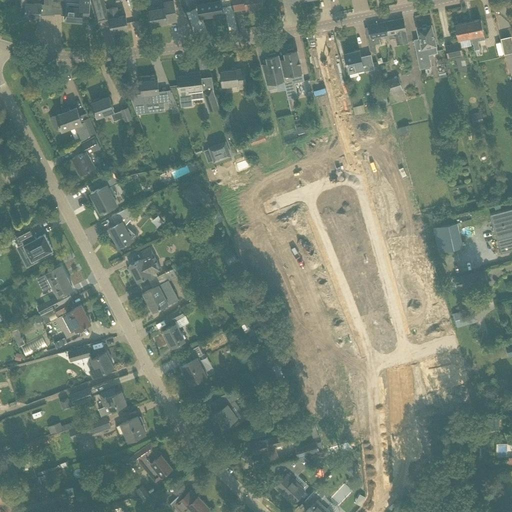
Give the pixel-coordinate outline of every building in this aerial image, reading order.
[(26,5),(25,16),(41,18),(42,3),(34,2),(34,0),(17,0),(17,5),(26,5)] [(66,16),(66,20),(82,21),(82,14),(89,15),(90,0),(79,0),(79,4),(62,3),(61,14),(65,14),(65,15),(66,16)] [(172,0),(163,2),(164,6),(148,9),(151,25),(167,22),(177,20),(173,0),(172,0)] [(208,0),(199,1),(202,16),(202,18),(209,17),(209,15),(223,13),(221,3),(220,0),(208,0)] [(233,0),(235,10),(246,8),(247,9),(263,6),(261,0),(233,0)] [(108,8),(110,22),(112,32),(128,29),(125,14),(118,15),(117,6),(108,8)] [(403,18),(386,21),(389,36),(385,37),(385,38),(389,37),(389,38),(395,37),(397,44),(408,42),(403,18)] [(471,37),(472,43),(473,43),(475,51),(485,49),(484,40),(477,42),(476,36),(484,34),(481,19),(468,22),(471,37)] [(389,36),(386,21),(368,25),(371,36),(367,37),(370,50),(374,53),(377,52),(375,43),(379,42),(378,39),(381,38),(381,39),(385,38),(385,37),(389,36)] [(458,40),(471,37),(468,22),(455,25),(458,40)] [(420,38),(413,39),(420,68),(431,65),(429,54),(437,52),(431,25),(428,26),(426,24),(422,25),(420,27),(417,28),(420,38)] [(445,45),(448,57),(462,54),(460,42),(445,45)] [(279,60),(284,80),(288,98),(298,96),(295,82),(304,80),(297,50),(294,51),(294,48),(287,50),(287,52),(284,53),(286,59),(280,60),(279,60)] [(365,59),(362,60),(359,50),(345,53),(349,72),(364,68),(364,71),(374,68),(371,54),(365,55),(365,59)] [(276,81),(284,80),(279,60),(280,60),(278,54),(276,55),(275,53),(268,54),(269,56),(266,57),(268,63),(261,65),(263,71),(268,89),(277,87),(276,81)] [(464,56),(455,58),(458,71),(467,69),(466,67),(464,56)] [(236,84),(237,87),(246,86),(244,68),(221,71),(222,85),(236,84)] [(191,75),(178,76),(180,93),(179,93),(179,94),(180,94),(181,106),(192,105),(190,89),(202,87),(201,73),(200,74),(200,71),(190,72),(190,73),(191,73),(191,75)] [(383,81),(388,94),(402,89),(398,76),(383,81)] [(150,80),(140,81),(142,91),(142,95),(143,95),(144,104),(168,101),(167,90),(159,91),(157,79),(155,79),(154,78),(150,78),(150,80)] [(219,108),(212,87),(201,91),(209,112),(219,108)] [(374,90),(378,107),(388,104),(384,87),(374,90)] [(92,102),(95,110),(94,111),(96,117),(111,112),(114,120),(124,117),(125,121),(132,118),(128,107),(121,109),(121,110),(115,112),(109,96),(92,102)] [(363,124),(357,125),(360,135),(382,129),(378,117),(384,115),(382,106),(360,112),(363,124)] [(64,112),(51,116),(56,128),(61,126),(63,130),(76,125),(81,139),(89,136),(89,135),(94,133),(87,113),(79,116),(76,107),(70,110),(69,107),(63,109),(64,112)] [(471,113),(474,125),(483,123),(481,111),(471,113)] [(397,128),(399,135),(410,131),(408,125),(397,128)] [(382,129),(360,135),(363,145),(369,143),(371,152),(393,146),(391,138),(385,140),(382,129)] [(248,136),(251,145),(265,139),(262,131),(248,136)] [(100,146),(95,136),(80,144),(84,151),(72,158),(73,160),(72,161),(79,174),(95,165),(88,151),(100,146)] [(235,141),(238,151),(246,148),(242,139),(235,141)] [(230,155),(225,142),(209,147),(214,161),(230,155)] [(374,161),(368,163),(371,173),(392,167),(389,156),(395,154),(393,146),(371,152),(374,161)] [(336,147),(327,150),(334,168),(343,164),(336,147)] [(183,157),(195,154),(194,149),(182,152),(183,157)] [(327,150),(319,153),(326,171),(334,168),(327,150)] [(319,153),(311,157),(317,174),(326,171),(319,153)] [(458,160),(459,163),(462,165),(466,164),(468,161),(467,158),(463,156),(460,157),(458,160)] [(311,157),(302,160),(309,178),(317,174),(311,157)] [(302,160),(293,163),(300,181),(309,178),(302,160)] [(279,164),(271,167),(280,189),(298,182),(293,169),(282,173),(279,164)] [(267,179),(257,183),(262,197),(280,189),(271,167),(264,170),(267,179)] [(392,167),(371,173),(373,182),(379,181),(382,192),(404,185),(402,177),(396,179),(392,167)] [(101,187),(91,193),(101,212),(105,210),(105,211),(107,209),(117,204),(113,197),(122,193),(121,192),(123,191),(112,170),(105,173),(97,178),(101,187)] [(194,204),(200,209),(210,197),(194,182),(186,191),(197,201),(194,204)] [(247,202),(238,205),(246,225),(258,221),(250,198),(256,196),(252,184),(241,189),(247,202)] [(397,191),(378,197),(381,211),(401,205),(397,191)] [(511,207),(490,213),(500,253),(511,250),(511,202),(511,203),(511,204),(511,207)] [(401,205),(381,211),(385,224),(404,219),(401,205)] [(123,247),(123,248),(130,240),(132,239),(131,238),(135,234),(125,224),(130,219),(132,220),(138,213),(131,207),(130,208),(129,206),(112,215),(116,224),(109,228),(119,246),(121,245),(123,247)] [(214,220),(217,223),(223,219),(217,209),(207,215),(211,222),(214,220)] [(404,219),(385,224),(389,238),(406,233),(407,233),(408,233),(404,219)] [(285,240),(279,242),(282,249),(293,244),(291,238),(304,233),(299,221),(292,224),(291,222),(283,225),(284,227),(280,229),(285,240)] [(440,228),(444,250),(462,246),(457,224),(440,228)] [(36,237),(34,234),(36,233),(32,225),(15,234),(20,242),(23,241),(35,262),(53,252),(52,249),(53,248),(45,232),(36,237)] [(406,233),(389,238),(392,247),(409,242),(407,233),(406,233)] [(409,242),(392,247),(394,255),(411,250),(409,242)] [(293,244),(282,249),(284,255),(290,252),(295,263),(314,256),(309,244),(295,250),(293,244)] [(142,258),(129,265),(137,281),(161,268),(150,247),(139,252),(142,258)] [(411,250),(394,255),(396,264),(414,259),(411,250)] [(299,274),(293,277),(295,283),(307,279),(304,273),(318,268),(314,256),(295,263),(299,274)] [(414,259),(396,264),(399,272),(416,268),(414,259)] [(55,307),(68,301),(72,298),(68,291),(73,288),(61,265),(36,278),(43,290),(52,285),(57,295),(37,305),(41,314),(55,307)] [(416,268),(399,272),(401,281),(419,276),(416,268)] [(455,277),(458,289),(487,281),(484,269),(455,277)] [(144,292),(153,310),(168,303),(169,306),(178,301),(167,281),(168,280),(164,273),(149,280),(153,287),(144,292)] [(419,276),(401,281),(404,290),(421,285),(419,276)] [(307,279),(295,283),(298,289),(305,287),(309,298),(328,290),(324,279),(309,284),(307,279)] [(413,302),(408,303),(410,313),(432,307),(428,295),(434,293),(432,286),(411,292),(413,302)] [(252,287),(247,290),(250,297),(255,295),(252,287)] [(313,309),(307,311),(309,318),(320,313),(318,308),(333,302),(329,290),(328,290),(309,298),(308,298),(313,309)] [(68,301),(55,307),(59,316),(66,312),(75,331),(87,325),(87,324),(91,322),(81,304),(72,309),(70,307),(71,307),(68,301)] [(432,307),(410,313),(413,323),(419,321),(422,331),(443,325),(441,317),(435,319),(432,307)] [(458,324),(474,321),(472,307),(455,310),(458,324)] [(185,339),(175,320),(185,315),(181,308),(165,317),(168,324),(170,323),(171,325),(163,330),(166,336),(164,337),(170,347),(185,339)] [(320,313),(309,318),(312,324),(319,321),(323,332),(342,325),(337,313),(323,319),(320,313)] [(247,322),(242,325),(246,332),(250,329),(247,322)] [(327,343),(320,346),(323,352),(334,348),(332,342),(347,336),(342,325),(323,332),(327,343)] [(17,328),(12,331),(15,338),(21,336),(17,328)] [(468,330),(457,333),(459,340),(462,351),(472,349),(469,337),(468,330)] [(67,350),(70,361),(90,355),(87,345),(67,350)] [(182,365),(191,383),(207,374),(198,356),(199,356),(203,354),(198,345),(185,352),(190,361),(182,365)] [(334,348),(323,352),(325,359),(331,356),(336,367),(355,360),(350,348),(336,354),(334,348)] [(89,370),(92,377),(114,366),(106,351),(91,359),(95,367),(89,370)] [(451,356),(440,359),(445,377),(456,374),(458,382),(465,380),(462,368),(455,370),(451,356)] [(433,376),(426,378),(429,390),(436,388),(434,380),(445,377),(440,359),(429,362),(433,376)] [(340,378),(332,382),(334,388),(335,388),(341,386),(346,384),(343,378),(359,371),(355,360),(336,367),(340,378)] [(282,363),(273,366),(277,378),(286,375),(282,363)] [(397,372),(389,373),(390,384),(409,383),(408,372),(405,372),(405,370),(397,371),(397,372)] [(280,386),(282,394),(293,392),(291,383),(280,386)] [(409,383),(390,384),(390,393),(409,392),(409,383)] [(92,396),(88,386),(69,394),(73,404),(92,396)] [(334,388),(330,390),(332,397),(338,394),(343,406),(362,398),(357,386),(343,392),(341,386),(335,388),(334,388)] [(103,406),(99,408),(101,416),(111,412),(110,410),(127,404),(122,390),(116,392),(115,387),(99,393),(103,406)] [(225,405),(213,414),(222,427),(232,420),(236,425),(246,418),(241,410),(236,413),(229,404),(240,396),(235,389),(219,396),(225,405)] [(409,392),(390,393),(391,402),(410,401),(409,392)] [(59,400),(63,410),(71,407),(68,397),(59,400)] [(410,401),(391,402),(392,411),(410,410),(410,401)] [(410,410),(392,411),(392,420),(411,419),(410,410)] [(343,413),(331,418),(334,424),(339,422),(344,433),(349,431),(349,434),(357,431),(356,428),(363,426),(358,414),(345,419),(343,413)] [(69,428),(73,440),(111,426),(107,415),(69,428)] [(138,417),(138,416),(116,425),(120,434),(124,432),(127,440),(145,432),(141,424),(143,423),(144,424),(144,423),(141,415),(140,415),(140,416),(138,417)] [(464,432),(480,432),(481,418),(464,418),(464,432)] [(48,426),(50,433),(62,429),(62,430),(79,424),(78,419),(61,425),(60,422),(48,426)] [(411,419),(392,420),(393,431),(399,431),(399,437),(412,437),(411,419)] [(487,421),(487,431),(498,431),(498,420),(487,421)] [(264,424),(255,427),(257,437),(266,434),(264,424)] [(255,440),(255,441),(251,442),(254,451),(261,449),(264,459),(278,456),(275,446),(295,441),(292,430),(255,440)] [(28,443),(30,449),(49,442),(47,436),(40,438),(28,443)] [(400,448),(394,448),(394,458),(417,457),(416,445),(422,444),(421,436),(412,437),(399,437),(400,448)] [(295,447),(297,456),(319,450),(316,441),(295,447)] [(511,454),(511,444),(498,444),(498,453),(511,454)] [(145,446),(134,455),(155,481),(161,476),(164,473),(172,467),(161,453),(161,454),(156,447),(149,452),(145,446)] [(281,480),(276,485),(293,501),(305,488),(294,477),(309,461),(304,455),(268,466),(281,480)] [(417,457),(394,458),(395,468),(401,468),(402,480),(421,479),(420,469),(417,469),(417,457)] [(341,466),(352,474),(357,467),(346,459),(341,466)] [(310,506),(304,511),(331,511),(326,507),(331,502),(322,494),(324,492),(326,495),(331,490),(322,482),(304,501),(310,506)] [(135,489),(144,501),(151,496),(143,484),(135,489)] [(346,484),(332,496),(339,503),(352,491),(346,484)] [(170,503),(179,511),(181,511),(183,510),(185,511),(204,511),(210,507),(198,495),(197,496),(191,490),(186,494),(183,491),(170,503)] [(122,499),(101,505),(103,511),(115,511),(125,509),(122,499)] [(60,511),(57,502),(29,511),(60,511)]
